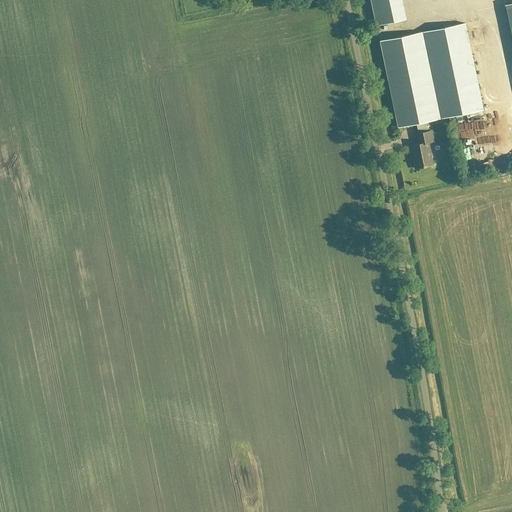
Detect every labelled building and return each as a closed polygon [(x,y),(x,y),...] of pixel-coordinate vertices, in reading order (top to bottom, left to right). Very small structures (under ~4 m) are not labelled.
[(370,0),(376,26),(406,20),(401,0),(370,0)] [(465,24),(379,42),(397,127),(483,110),(465,24)] [(431,131),(418,134),(413,135),(415,145),(411,146),(416,169),(432,165),(427,143),(433,142),(431,131)] [(465,144),(468,150),(479,146),(477,139),(465,144)] [(468,152),(472,161),(484,155),(479,146),(468,152)]
